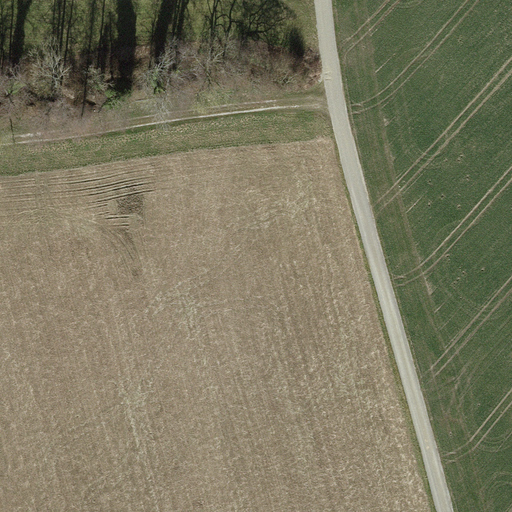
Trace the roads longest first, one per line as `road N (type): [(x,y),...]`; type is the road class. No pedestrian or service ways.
road 1 (track): [(451,511),(336,95)]
road 2 (track): [(0,140),(336,95)]
